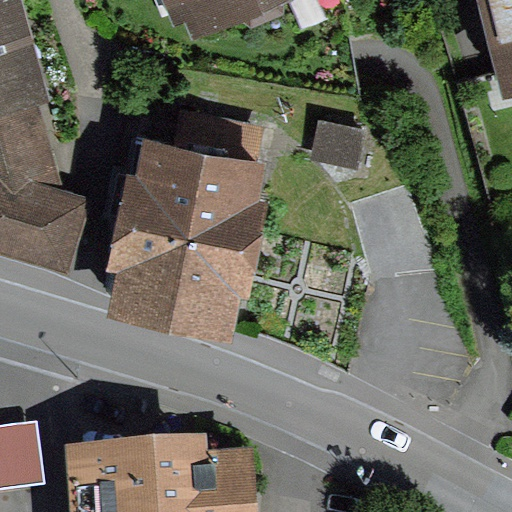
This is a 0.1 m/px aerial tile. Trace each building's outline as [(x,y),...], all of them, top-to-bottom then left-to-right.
[(280,4),(280,0),(187,0),(198,26),(241,8),(251,16),(280,4)] [(511,0),(486,0),(507,80),(511,78),(511,0)] [(72,192),(47,185),(0,9),(0,239),(50,254),(60,221),(72,224),(76,202),(70,201),(72,192)] [(327,123),(321,154),(357,161),(363,131),(327,123)] [(230,321),(263,158),(142,134),(135,169),(122,166),(113,210),(126,212),(121,239),(134,242),(122,300),(230,321)] [(0,491),(43,486),(35,426),(0,430),(0,491)] [(243,511),(241,481),(229,472),(195,474),(193,457),(78,465),(80,491),(72,492),(73,511),(243,511)]
